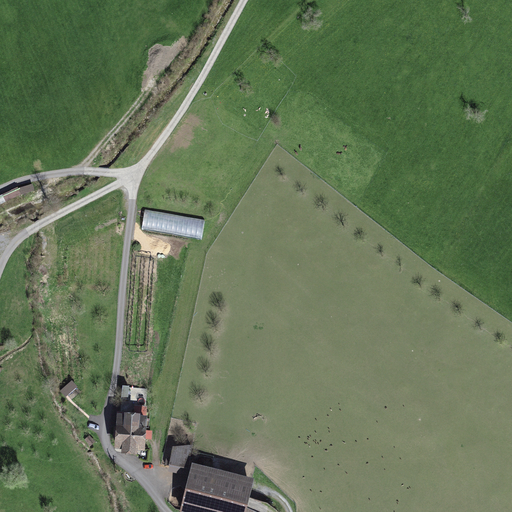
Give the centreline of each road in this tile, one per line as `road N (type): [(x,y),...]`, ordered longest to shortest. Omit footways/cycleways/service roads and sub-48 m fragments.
road 1 (unclassified): [(166,511),(107,442),(144,158)]
road 2 (unclassified): [(144,158),(28,232),(0,275)]
road 3 (unclassified): [(245,0),(170,131),(144,158)]
